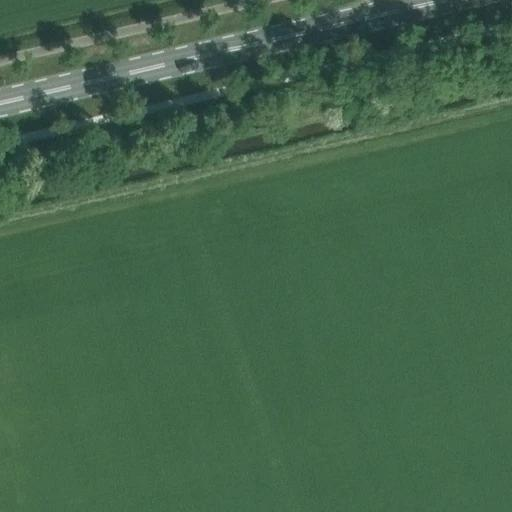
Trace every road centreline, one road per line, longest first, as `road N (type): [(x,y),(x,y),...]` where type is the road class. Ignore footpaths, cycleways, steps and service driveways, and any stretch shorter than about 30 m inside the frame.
road 1 (track): [(0,225),(511,109)]
road 2 (primary): [(0,103),(443,0)]
